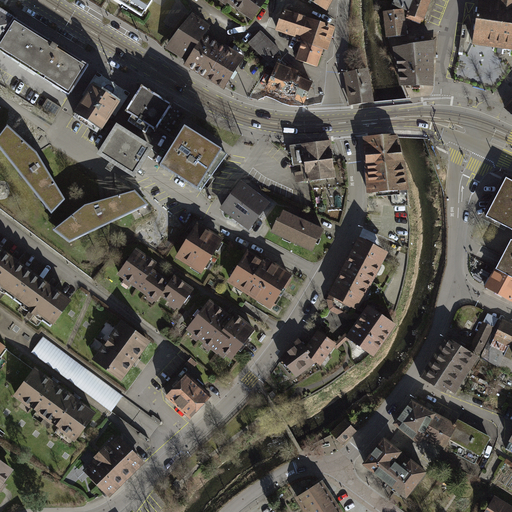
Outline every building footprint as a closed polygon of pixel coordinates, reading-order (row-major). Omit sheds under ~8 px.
[(150,0),(117,0),(141,15),(150,0)] [(215,0),(224,6),(227,3),(252,22),(268,0),(215,0)] [(333,0),(303,0),(326,13),(333,0)] [(395,0),(392,8),(408,13),(405,21),(421,27),(422,23),(424,24),(429,9),(431,0),(395,0)] [(486,0),(480,0),(474,48),(500,52),(511,53),(511,3),(509,3),(503,2),(486,0)] [(335,28),(283,10),(276,32),(297,39),(296,42),(301,44),(295,61),(316,68),(323,51),(327,52),(335,28)] [(404,12),(383,15),(386,41),(389,41),(407,39),(404,12)] [(0,45),(14,23),(0,13),(0,45)] [(185,64),(207,78),(227,46),(204,33),(209,25),(193,13),(168,48),(188,61),(185,64)] [(14,23),(0,45),(0,55),(69,99),(88,68),(14,23)] [(307,106),(316,83),(299,77),(301,71),(283,64),(277,59),(281,48),(262,31),(249,44),(276,69),(267,93),(289,101),(292,98),(296,102),(307,106)] [(434,42),(394,49),(400,88),(432,88),(434,47),(434,42)] [(244,58),(227,46),(207,78),(224,88),(244,58)] [(369,68),(345,72),(350,106),(375,102),(369,68)] [(166,112),(171,105),(143,86),(127,111),(132,115),(128,121),(145,132),(149,126),(155,130),(166,112)] [(101,136),(120,106),(93,89),(75,119),(101,136)] [(38,157),(8,129),(0,139),(0,148),(51,216),(65,202),(42,164),(38,157)] [(134,183),(153,151),(116,129),(96,160),(134,183)] [(224,154),(184,129),(158,171),(197,196),(224,154)] [(364,138),(368,194),(377,193),(377,196),(389,196),(392,196),(393,204),(408,204),(408,191),(411,191),(399,136),(364,138)] [(294,181),(333,176),(329,140),(286,145),(287,156),(290,156),(291,164),(298,163),(299,171),(293,172),(294,181)] [(511,230),(511,180),(505,177),(485,216),(511,230)] [(220,210),(249,232),(271,204),(242,182),(220,210)] [(103,201),(83,207),(54,230),(68,241),(144,204),(133,191),(103,201)] [(313,254),(319,241),(321,241),(326,231),(285,213),(281,221),(279,220),(272,235),(313,254)] [(202,277),(223,242),(198,226),(176,261),(202,277)] [(361,304),(389,250),(359,235),(328,292),(330,294),(328,298),(329,303),(330,310),(348,319),(356,316),(357,319),(365,307),(361,304)] [(511,238),(511,239),(496,268),(511,276),(511,238)] [(140,288),(155,267),(159,261),(138,246),(119,273),(140,288)] [(272,312),(292,278),(249,252),(228,285),(272,312)] [(52,331),(70,306),(0,254),(0,292),(30,315),(52,331)] [(158,301),(163,295),(169,287),(167,286),(172,279),(155,267),(140,288),(158,301)] [(511,276),(496,268),(494,267),(484,287),(511,300),(511,276)] [(181,307),(195,286),(176,273),(172,279),(167,286),(169,287),(163,295),(171,300),(169,302),(177,308),(178,305),(181,307)] [(405,280),(393,279),(391,297),(402,299),(405,280)] [(211,298),(187,328),(219,352),(220,351),(224,355),(226,353),(233,358),(257,327),(237,312),(234,315),(211,298)] [(368,303),(365,307),(357,319),(347,333),(346,335),(350,338),(374,355),(397,323),(368,303)] [(468,349),(480,356),(484,348),(499,319),(488,312),(468,349)] [(511,324),(499,319),(484,348),(490,351),(488,361),(510,374),(511,370),(511,324)] [(133,365),(147,345),(119,324),(90,363),(119,384),(133,365)] [(334,347),(337,342),(317,329),(306,346),(299,338),(289,348),(280,357),(296,376),(317,362),(322,365),(334,347)] [(337,342),(334,347),(337,349),(346,339),(348,341),(350,338),(346,335),(347,333),(346,332),(337,342)] [(455,392),(480,356),(468,349),(446,335),(420,374),(446,391),(448,388),(455,392)] [(123,397),(42,338),(30,353),(111,413),(117,405),(123,397)] [(198,362),(192,356),(185,362),(192,368),(198,362)] [(36,370),(15,398),(75,442),(96,415),(79,403),(52,382),(36,370)] [(185,378),(164,400),(187,422),(208,401),(185,378)] [(449,440),(458,424),(455,423),(435,414),(410,400),(392,425),(418,446),(422,439),(444,450),(449,440)] [(358,428),(346,417),(331,432),(343,443),(358,428)] [(457,419),(455,423),(458,424),(449,440),(480,457),(491,438),(457,419)] [(109,500),(145,465),(118,438),(82,473),(109,500)] [(406,499),(426,472),(410,459),(405,466),(397,459),(402,453),(382,438),(362,465),(406,499)] [(0,486),(2,485),(14,468),(0,457),(0,486)] [(345,511),(323,478),(308,488),(295,497),(304,511),(345,511)] [(511,511),(511,505),(495,496),(484,511),(511,511)]
